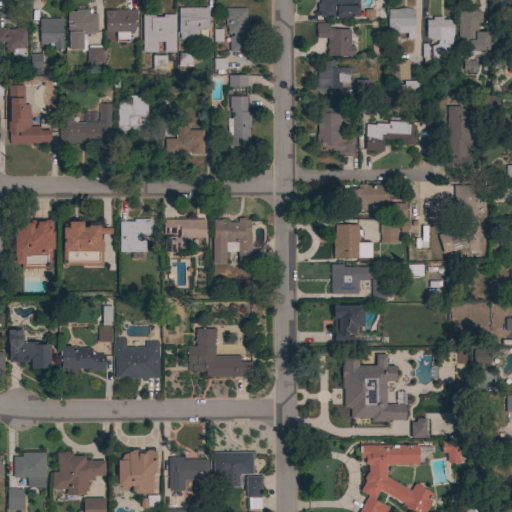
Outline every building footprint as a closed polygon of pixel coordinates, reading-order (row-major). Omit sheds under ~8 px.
[(358,0),(358,17),(319,17),(319,7),(316,7),(316,4),(319,4),(319,0),(358,0)] [(207,8),(207,29),(198,29),(198,34),(197,34),(197,39),(179,39),(179,33),(178,33),(178,8),(207,8)] [(246,33),(242,33),(242,52),(229,52),(228,37),(232,37),(232,33),(227,33),(227,26),(225,26),(225,9),(245,8),(246,33)] [(413,39),(406,39),(406,33),(398,33),(398,40),(387,40),(387,10),(412,9),(413,39)] [(96,33),(88,33),(88,35),(79,35),(79,44),(67,45),(67,25),(71,25),(71,22),(67,22),(66,12),(73,12),(73,10),(91,10),(91,14),(96,14),(96,33)] [(116,40),(116,32),(105,32),(104,16),(103,11),(114,11),(114,10),(136,10),(136,27),(132,27),(133,32),(128,32),(128,40),(116,40)] [(466,49),(466,45),(457,45),(457,12),(480,12),(481,33),(488,33),(488,48),(466,49)] [(142,15),(154,15),(154,17),(162,17),(162,15),(175,14),(175,52),(163,52),(163,42),(156,42),(156,52),(142,52),(142,15)] [(425,20),(432,20),(432,17),(442,17),(442,20),(451,20),(451,63),(436,63),(436,59),(431,59),(431,46),(434,45),(436,44),(437,42),(438,41),(429,41),(429,38),(425,38),(425,20)] [(61,19),(61,41),(62,41),(62,50),(53,50),(53,43),(39,44),(39,19),(61,19)] [(349,46),(353,46),(353,56),(327,56),(327,49),(326,49),(326,45),(327,45),(327,38),(316,38),(316,23),(328,23),(328,29),(333,29),(333,30),(349,29),(349,46)] [(0,42),(0,28),(9,28),(9,29),(16,29),(25,28),(25,48),(23,49),(23,54),(24,54),(25,59),(11,59),(11,52),(5,52),(5,42),(0,42)] [(429,66),(423,66),(423,58),(421,58),(421,44),(428,44),(429,66)] [(86,63),(86,48),(87,48),(87,46),(100,46),(100,47),(101,47),(101,62),(86,63)] [(191,53),(191,67),(178,66),(178,53),(191,53)] [(41,54),(41,68),(39,68),(40,74),(35,74),(35,69),(30,69),(29,54),(41,54)] [(165,55),(166,69),(162,69),(162,71),(157,71),(157,69),(152,69),(152,55),(165,55)] [(225,58),(226,69),(222,70),(222,74),(216,74),(216,70),(213,70),(213,59),(225,58)] [(408,80),(388,80),(387,61),(408,60),(408,80)] [(322,61),(333,61),(333,66),(335,66),(335,68),(348,68),(348,84),(343,84),(343,82),(339,82),(339,89),(316,89),(316,71),(322,71),(322,61)] [(476,61),(462,61),(461,73),(476,73),(476,61)] [(227,76),(246,75),(246,87),(227,87),(227,76)] [(368,80),(368,92),(354,92),(354,80),(368,80)] [(420,81),(421,92),(394,93),(394,85),(404,85),(403,81),(420,81)] [(25,89),(25,102),(12,102),(12,89),(25,89)] [(143,96),(143,103),(146,103),(146,134),(117,134),(117,103),(129,103),(129,96),(143,96)] [(249,128),(247,128),(247,129),(248,129),(248,139),(247,139),(247,141),(246,141),(246,152),(226,152),(226,141),(228,141),(227,138),(227,127),(231,127),(231,117),(233,117),(233,112),(230,112),(230,108),(229,108),(229,97),(246,97),(246,108),(245,108),(245,112),(249,112),(249,128)] [(111,124),(109,124),(109,144),(98,144),(98,141),(84,142),(84,143),(58,144),(58,117),(72,117),(72,123),(97,122),(97,121),(98,121),(98,104),(110,104),(111,124)] [(460,107),(460,109),(468,109),(469,149),(465,149),(465,165),(447,165),(446,107),(460,107)] [(316,108),(338,108),(339,139),(353,139),(353,156),(337,156),(337,151),(316,151),(315,134),(317,134),(316,108)] [(26,118),(26,127),(39,127),(39,130),(49,130),(50,146),(38,146),(38,143),(30,143),(30,142),(8,142),(8,128),(7,128),(7,118),(26,118)] [(364,151),(365,120),(384,121),(384,124),(387,124),(387,121),(405,122),(405,124),(414,125),(413,145),(400,145),(400,139),(389,139),(388,141),(382,141),(382,151),(364,151)] [(202,153),(189,153),(189,152),(179,152),(179,154),(164,154),(164,139),(174,139),(174,135),(176,135),(176,125),(188,125),(188,130),(203,130),(202,153)] [(386,185),(386,189),(391,189),(391,196),(387,196),(387,204),(365,204),(365,210),(346,211),(345,189),(355,189),(355,184),(365,184),(365,185),(386,185)] [(474,218),(453,218),(453,185),(474,185),(474,218)] [(496,200),(496,202),(494,202),(494,187),(507,187),(507,200),(496,200)] [(391,218),(391,203),(405,203),(405,217),(391,218)] [(249,232),(250,250),(251,267),(237,267),(237,256),(236,241),(224,241),(225,263),(212,263),(211,240),(212,240),(212,220),(223,219),(223,221),(228,221),(228,222),(237,222),(237,218),(245,218),(245,220),(249,220),(249,232)] [(118,252),(118,222),(133,222),(133,219),(150,219),(153,234),(140,234),(140,240),(144,240),(144,252),(118,252)] [(163,235),(163,220),(204,219),(204,238),(190,238),(190,248),(178,248),(178,247),(175,247),(175,253),(163,253),(163,237),(175,236),(175,237),(178,237),(178,236),(179,236),(179,230),(175,230),(175,235),(163,235)] [(20,269),(20,264),(14,264),(14,256),(13,256),(13,232),(14,232),(14,228),(23,228),(23,223),(29,223),(29,220),(51,220),(51,232),(53,232),(53,249),(49,249),(49,265),(46,269),(20,269)] [(379,243),(379,235),(378,235),(378,220),(396,220),(396,234),(397,234),(397,243),(379,243)] [(62,266),(62,227),(68,227),(68,222),(82,222),(82,228),(87,228),(87,226),(99,226),(99,228),(111,228),(111,234),(99,234),(99,239),(102,239),(102,266),(62,266)] [(460,227),(460,223),(477,223),(478,252),(467,252),(467,249),(461,249),(461,247),(443,253),(437,235),(460,227)] [(357,235),(359,235),(359,240),(357,240),(358,259),(332,259),(332,238),(334,238),(334,225),(357,225),(357,235)] [(370,280),(357,280),(358,291),(356,291),(356,294),(330,294),(329,265),(342,264),(342,267),(379,267),(379,288),(384,288),(384,290),(391,289),(392,300),(384,300),(384,301),(371,301),(370,280)] [(177,300),(177,307),(175,307),(175,316),(165,316),(166,308),(165,308),(164,300),(177,300)] [(362,327),(354,327),(354,334),(351,334),(351,342),(333,342),(332,305),(362,304),(362,327)] [(111,326),(101,326),(101,306),(111,306),(111,326)] [(97,342),(97,327),(111,327),(111,342),(97,342)] [(213,329),(213,347),(214,347),(214,356),(239,356),(239,362),(251,362),(251,377),(205,378),(205,371),(191,371),(186,371),(186,346),(195,346),(195,343),(193,343),(193,339),(194,339),(194,329),(213,329)] [(49,369),(29,369),(29,363),(7,363),(7,330),(21,330),(21,331),(24,331),(24,342),(36,342),(36,345),(49,345),(49,369)] [(114,379),(113,338),(125,338),(125,347),(144,347),(144,341),(157,341),(158,378),(114,379)] [(87,371),(87,369),(76,369),(76,375),(73,375),(73,374),(60,374),(60,347),(72,347),(72,349),(91,348),(91,353),(93,353),(93,354),(104,354),(104,359),(104,364),(104,371),(87,371)] [(489,364),(473,364),(472,350),(489,350),(489,364)] [(405,421),(404,405),(385,405),(385,382),(395,382),(395,367),(386,367),(386,355),(375,355),(375,366),(358,367),(358,358),(341,358),(342,409),(350,409),(350,419),(370,419),(370,422),(405,421)] [(332,402),(331,402),(331,370),(355,370),(355,419),(332,419),(332,402)] [(409,421),(410,439),(426,439),(425,420),(409,421)] [(415,426),(415,439),(404,439),(404,426),(415,426)] [(458,463),(445,463),(445,453),(440,453),(440,441),(457,441),(457,454),(458,463)] [(418,445),(418,464),(384,464),(384,477),(409,491),(412,485),(413,486),(414,483),(420,487),(432,494),(430,499),(431,499),(423,511),(413,511),(408,509),(407,510),(404,508),(405,507),(401,505),(402,503),(378,490),(373,499),(388,508),(385,511),(357,511),(367,495),(359,490),(369,471),(369,459),(358,459),(358,446),(360,446),(360,445),(418,445)] [(136,450),(136,453),(145,453),(145,452),(146,450),(151,450),(153,451),(155,451),(155,472),(151,472),(151,493),(135,494),(131,490),(131,486),(129,486),(128,488),(121,488),(120,486),(116,486),(116,460),(120,460),(120,458),(122,455),(125,453),(127,453),(127,452),(130,452),(131,450),(136,450)] [(104,461),(104,476),(93,476),(93,481),(87,481),(87,491),(84,491),(84,495),(65,495),(65,489),(51,489),(51,472),(57,472),(57,464),(56,464),(55,453),(63,452),(63,451),(69,451),(69,453),(72,453),(72,456),(84,456),(84,460),(91,460),(91,461),(104,461)] [(44,452),(44,477),(44,487),(26,487),(26,477),(12,478),(12,457),(21,457),(21,453),(44,452)] [(238,486),(211,486),(211,452),(252,452),(252,475),(238,475),(238,486)] [(205,459),(205,460),(207,460),(207,479),(183,480),(183,490),(168,491),(167,457),(182,457),(182,459),(205,459)] [(245,476),(260,476),(260,509),(248,509),(248,498),(245,498),(245,476)] [(22,510),(6,510),(6,489),(22,489),(22,510)] [(158,495),(158,507),(147,507),(147,508),(140,508),(140,498),(146,498),(146,496),(158,495)] [(103,498),(103,511),(77,511),(82,511),(82,499),(103,498)]
